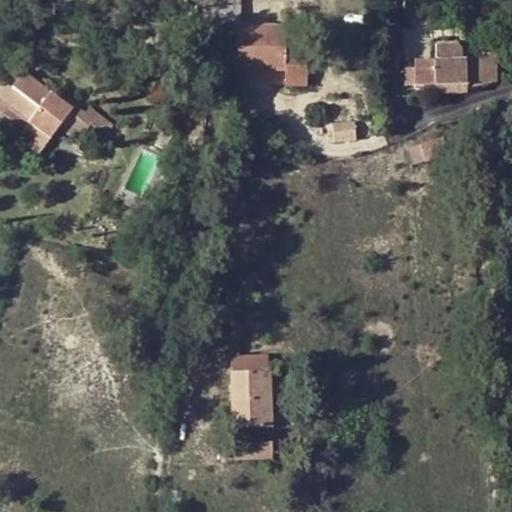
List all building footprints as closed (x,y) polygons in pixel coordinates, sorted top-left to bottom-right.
[(286,27),(240,25),(240,0),(212,0),(212,27),(237,28),(237,70),(256,70),(285,70),(285,84),(308,85),(308,47),(286,47),(286,27)] [(435,44),(435,60),(460,59),(460,49),(454,43),(435,44)] [(467,66),(495,59),(495,52),(466,60),(467,66)] [(466,89),(496,82),(496,80),(495,64),(495,59),(467,66),(466,60),(460,59),(435,60),(435,71),(436,86),(436,94),(466,94),(466,89)] [(415,60),(416,71),(429,71),(429,60),(415,60)] [(285,70),(256,70),(256,84),(285,84),(285,70)] [(429,71),(416,71),(406,72),(406,87),(436,86),(435,71),(429,71)] [(0,102),(28,124),(51,141),(61,128),(76,138),(83,139),(86,136),(98,145),(112,128),(90,111),(86,116),(75,108),(73,112),(24,74),(12,89),(0,80),(0,102)] [(0,102),(0,112),(23,130),(28,124),(0,102)] [(334,142),(356,140),(354,123),(332,125),(334,142)] [(45,149),(51,141),(28,124),(23,130),(22,132),(45,149)] [(413,164),(446,155),(442,139),(409,149),(413,164)] [(250,273),(247,279),(254,285),(258,278),(250,273)] [(241,287),(249,292),(254,285),(247,279),(241,287)] [(236,294),(244,299),(249,292),(241,287),(236,294)] [(231,374),(268,371),(267,353),(230,355),(231,374)] [(234,429),(271,428),(268,371),(231,374),(234,429)] [(272,442),(271,428),(234,429),(235,444),(272,442)] [(235,444),(235,459),(273,457),(272,442),(235,444)] [(221,444),(222,459),(235,459),(235,444),(221,444)]
